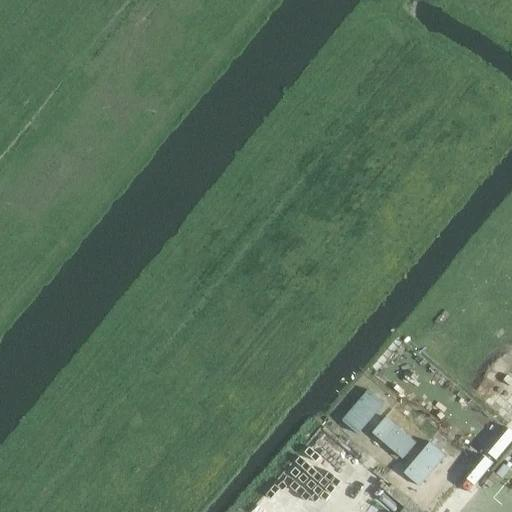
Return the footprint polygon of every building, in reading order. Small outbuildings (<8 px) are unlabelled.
[(343,421),(359,434),(384,403),(369,390),(343,421)] [(403,458),(416,443),(386,417),(373,432),(403,458)] [(307,453),(316,460),(315,462),(326,470),(333,461),(349,472),(360,457),(323,431),(307,453)] [(404,472),(419,485),(445,455),(430,442),(404,472)] [(303,492),(301,485),(286,488),(288,495),(285,496),(287,507),(291,506),(292,511),(326,511),(323,495),(313,498),(312,490),(303,492)]
